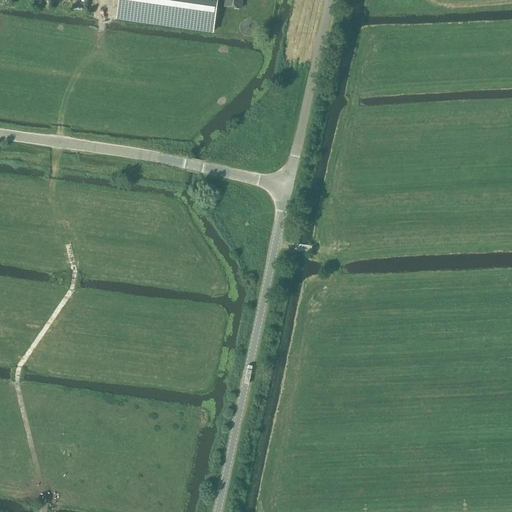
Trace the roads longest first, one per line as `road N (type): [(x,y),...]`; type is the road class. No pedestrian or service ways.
road 1 (tertiary): [(219,511),(287,186)]
road 2 (tertiary): [(287,186),(0,135)]
road 3 (track): [(0,403),(18,394),(19,367),(70,293),(74,269),(52,190),(57,143)]
road 4 (unclassified): [(287,186),(329,0)]
road 5 (track): [(43,511),(18,394)]
